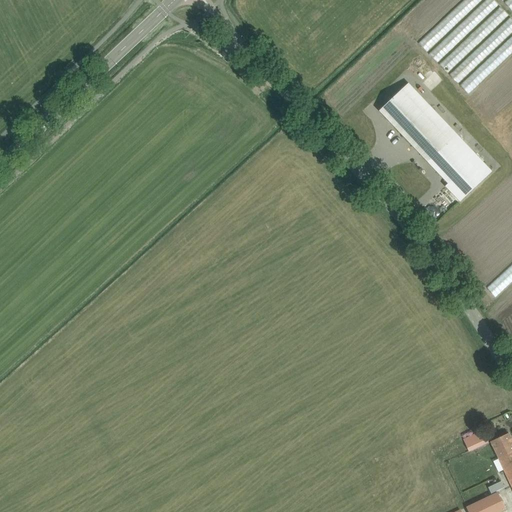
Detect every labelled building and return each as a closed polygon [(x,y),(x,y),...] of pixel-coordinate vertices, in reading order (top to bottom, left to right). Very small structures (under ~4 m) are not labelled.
[(463,0),(418,42),(426,51),(482,0),(463,0)] [(495,0),(485,0),(428,54),(437,63),(438,63),(448,73),(457,83),(511,31),(511,16),(510,15),(495,0)] [(511,0),(502,0),(504,1),(511,9),(511,0)] [(468,94),(511,52),(511,35),(459,85),(468,94)] [(422,98),(408,83),(379,111),(428,162),(453,139),(418,102),(422,98)] [(453,139),(428,162),(448,183),(445,186),(460,201),(491,171),(457,135),(453,139)] [(464,439),(469,451),(489,443),(483,430),(464,439)] [(511,439),(509,433),(491,442),(505,472),(511,468),(511,439)] [(495,485),(498,490),(504,487),(501,481),(495,485)] [(497,493),(466,508),(467,511),(501,511),(505,510),(505,509),(503,506),(497,493)]
